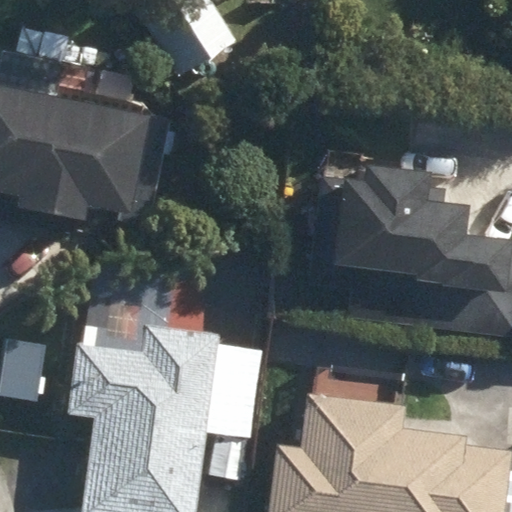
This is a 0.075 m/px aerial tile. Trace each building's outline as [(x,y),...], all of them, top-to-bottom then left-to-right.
[(159,0),(137,15),(184,80),(237,41),(207,0),(159,0)] [(0,208),(79,224),(83,202),(91,204),(94,186),(137,195),(157,99),(0,66),(0,208)] [(511,334),(511,240),(466,235),(470,205),(444,202),(446,187),(431,185),(433,172),(367,164),(365,180),(322,175),(309,280),(355,286),(351,315),(511,334)] [(198,511),(222,339),(147,328),(143,354),(82,346),(71,420),(97,423),(84,511),(198,511)] [(4,339),(0,364),(0,396),(36,402),(43,344),(4,339)] [(269,511),(506,511),(511,460),(511,455),(467,450),(469,441),(405,434),(407,409),(396,407),(397,393),(318,384),(315,400),(308,400),(301,453),(277,451),(269,511)]
